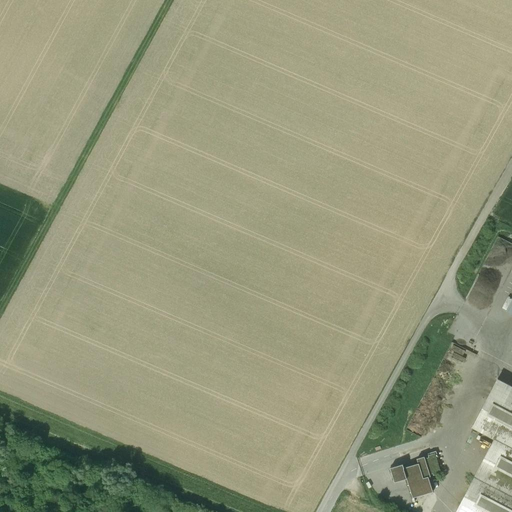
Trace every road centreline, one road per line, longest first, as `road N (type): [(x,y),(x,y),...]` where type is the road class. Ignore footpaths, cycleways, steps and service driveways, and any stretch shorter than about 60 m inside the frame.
road 1 (track): [(180,0),(0,328)]
road 2 (track): [(334,485),(511,168)]
road 3 (track): [(215,511),(0,424)]
